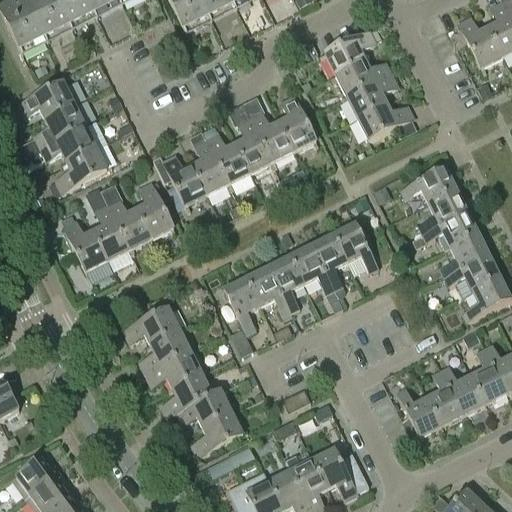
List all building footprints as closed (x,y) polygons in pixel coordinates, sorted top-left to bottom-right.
[(72,35),(55,0),(35,0),(36,1),(27,6),(48,47),(72,35)] [(97,22),(86,0),(55,0),(72,35),(97,22)] [(122,10),(117,0),(86,0),(97,22),(122,10)] [(117,0),(122,10),(141,0),(117,0)] [(211,27),(197,0),(166,0),(187,39),(211,27)] [(236,14),(228,0),(197,0),(211,27),(236,14)] [(261,2),(259,0),(228,0),(236,14),(261,2)] [(308,0),(304,0),(295,5),(299,13),(312,6),(308,0)] [(511,4),(511,0),(498,0),(503,9),(511,4)] [(48,47),(27,6),(17,10),(13,3),(0,9),(0,13),(23,59),(48,47)] [(511,4),(503,9),(511,26),(511,4)] [(511,60),(511,26),(503,9),(491,15),(499,30),(489,35),(504,65),(511,60)] [(504,65),(489,35),(480,39),(472,24),(459,30),(482,76),(504,65)] [(336,83),(366,67),(361,57),(376,49),(370,37),(325,60),(336,83)] [(371,77),(366,67),(336,83),(347,104),(392,81),(386,69),(371,77)] [(398,93),(392,81),(347,104),(358,126),(388,111),(383,101),(398,93)] [(46,125),(75,111),(65,89),(19,111),(25,123),(41,115),(46,125)] [(487,89),(477,94),(483,106),(492,101),(487,89)] [(117,102),(109,106),(115,117),(123,113),(117,102)] [(280,129),(295,159),(317,148),(295,102),(282,108),(290,125),(280,129)] [(258,103),(243,110),(251,125),(263,119),(265,118),(258,103)] [(243,110),(228,118),(236,133),(239,131),(251,125),(243,110)] [(75,111),(46,125),(51,135),(35,143),(35,144),(14,154),(19,166),(86,133),(75,111)] [(388,111),(358,126),(369,148),(396,135),(401,145),(418,137),(412,126),(415,125),(408,113),(393,120),(388,111)] [(271,134),(263,119),(251,125),(275,174),(277,173),(275,169),(295,159),(280,129),(271,134)] [(273,176),(275,174),(251,125),(239,131),(246,147),(237,151),(251,180),(270,171),(273,176)] [(131,129),(118,136),(121,142),(134,135),(131,129)] [(86,133),(19,166),(24,176),(46,166),(47,167),(63,159),(68,169),(97,154),(86,133)] [(215,133),(202,139),(206,146),(207,146),(219,140),(215,133)] [(190,145),(194,152),(206,146),(202,139),(190,145)] [(251,180),(237,151),(227,156),(219,140),(207,146),(232,196),(234,195),(231,190),(251,180)] [(194,152),(202,168),(193,173),(208,202),(227,192),(230,197),(232,196),(207,146),(206,146),(194,152)] [(97,154),(68,169),(72,178),(56,186),(49,190),(55,205),(63,201),(62,198),(108,176),(97,154)] [(155,165),(153,166),(165,189),(172,186),(175,192),(188,217),(191,216),(189,211),(208,202),(193,173),(183,178),(175,162),(163,168),(161,162),(155,165)] [(429,211),(456,197),(445,175),(401,197),(406,206),(422,198),(429,211)] [(137,216),(152,246),(175,235),(161,208),(166,205),(157,187),(152,189),(140,196),(147,211),(137,216)] [(152,246),(137,216),(127,221),(121,208),(124,207),(115,189),(100,197),(104,205),(105,205),(130,257),(152,246)] [(385,192),(374,198),(380,209),(391,203),(385,192)] [(456,197),(429,211),(436,224),(419,232),(422,237),(415,240),(414,243),(415,245),(415,246),(468,219),(456,197)] [(105,205),(104,205),(95,209),(96,216),(97,217),(104,232),(94,237),(109,268),(130,257),(105,205)] [(415,246),(415,245),(411,247),(416,255),(428,250),(438,245),(445,258),(451,255),(451,254),(478,241),(468,219),(415,246)] [(109,268),(94,237),(84,242),(76,227),(73,220),(61,226),(64,233),(86,279),(109,268)] [(356,230),(334,241),(348,270),(362,263),(369,280),(378,275),(356,230)] [(312,252),(334,297),(343,293),(335,277),(348,270),(334,241),(312,252)] [(451,254),(451,255),(458,268),(441,276),(445,285),(489,262),(478,241),(451,254)] [(334,297),(312,252),(290,263),(305,292),(318,286),(329,308),(338,304),(334,297)] [(501,284),(489,262),(445,285),(450,293),(466,285),(473,298),(501,284)] [(305,292),(290,263),(269,274),(291,319),(299,315),(293,298),(305,292)] [(269,274),(247,285),(261,314),(274,308),(282,323),(291,319),(269,274)] [(501,284),(473,298),(480,312),(463,320),(467,328),(511,306),(501,284)] [(261,314),(247,285),(224,296),(246,341),(256,336),(248,321),(261,314)] [(338,304),(338,305),(343,303),(344,302),(346,298),(343,293),(334,297),(338,304)] [(347,312),(343,303),(338,305),(343,314),(347,312)] [(150,352),(180,337),(169,314),(124,337),(130,349),(145,342),(150,352)] [(242,335),(231,341),(242,362),(252,357),(242,335)] [(180,337),(150,352),(154,361),(139,369),(146,381),(197,356),(195,353),(190,356),(180,337)] [(475,338),(463,344),(467,352),(479,346),(475,338)] [(492,352),(484,356),(506,400),(511,397),(511,362),(502,368),(492,352)] [(208,377),(197,356),(146,381),(152,393),(166,385),(171,395),(202,380),(208,377)] [(484,376),(470,383),(484,412),(506,400),(484,356),(476,360),(484,376)] [(484,412),(470,383),(457,389),(449,373),(441,378),(463,422),(484,412)] [(441,398),(427,404),(441,433),(463,422),(441,378),(433,382),(441,398)] [(202,380),(171,395),(176,405),(161,412),(168,425),(176,420),(213,401),(202,380)] [(0,425),(19,415),(4,387),(0,389),(0,425)] [(441,433),(427,404),(414,411),(406,395),(396,400),(418,444),(441,433)] [(304,396),(282,407),(289,420),(311,409),(304,396)] [(213,401),(176,420),(182,433),(198,425),(203,434),(232,419),(221,397),(213,401)] [(327,410),(314,416),(319,426),(332,419),(327,410)] [(232,419),(203,434),(207,443),(192,451),(199,464),(243,441),(232,419)] [(279,434),(272,437),(272,438),(277,447),(284,443),(279,434)] [(15,442),(9,445),(17,460),(23,457),(15,442)] [(227,457),(232,468),(252,458),(247,447),(227,457)] [(334,456),(313,467),(328,496),(336,492),(344,507),(356,501),(356,500),(369,493),(352,460),(339,467),(334,456)] [(26,504),(60,479),(54,471),(49,474),(42,464),(13,486),(26,504)] [(328,496),(313,467),(291,478),(307,511),(323,511),(318,501),(328,496)] [(307,511),(291,478),(270,488),(281,511),(307,511)] [(66,487),(60,479),(26,504),(31,511),(51,511),(68,500),(61,490),(66,487)] [(265,479),(230,497),(237,511),(281,511),(270,488),(265,479)] [(483,511),(467,496),(451,511),(483,511)] [(68,500),(51,511),(84,511),(79,505),(75,509),(68,500)] [(436,511),(450,511),(452,510),(443,501),(434,510),(436,511)]
